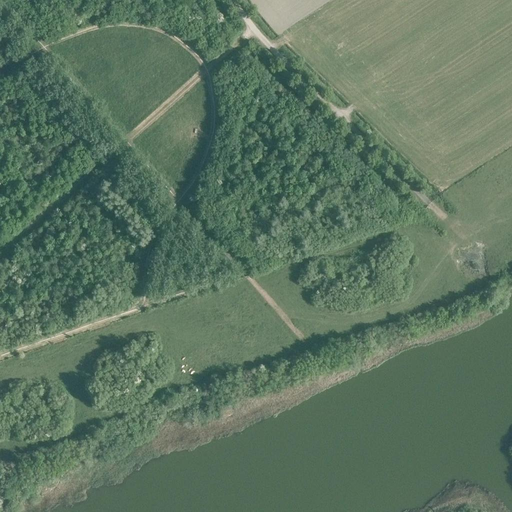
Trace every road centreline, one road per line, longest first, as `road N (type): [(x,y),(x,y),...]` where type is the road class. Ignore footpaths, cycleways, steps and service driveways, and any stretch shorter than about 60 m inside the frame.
road 1 (track): [(246,274),(288,317),(365,317),(403,304),(438,271),(459,230),(511,192)]
road 2 (unclassified): [(429,204),(232,0)]
